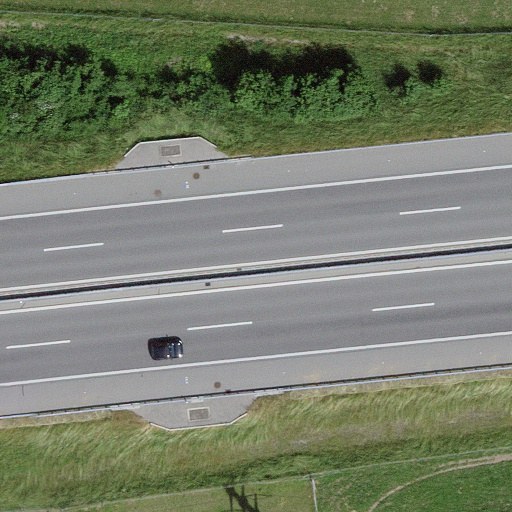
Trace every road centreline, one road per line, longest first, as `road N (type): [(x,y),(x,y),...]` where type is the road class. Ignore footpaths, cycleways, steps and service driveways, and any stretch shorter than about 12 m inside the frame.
road 1 (motorway): [(0,350),(511,297)]
road 2 (motorway): [(511,201),(0,254)]
